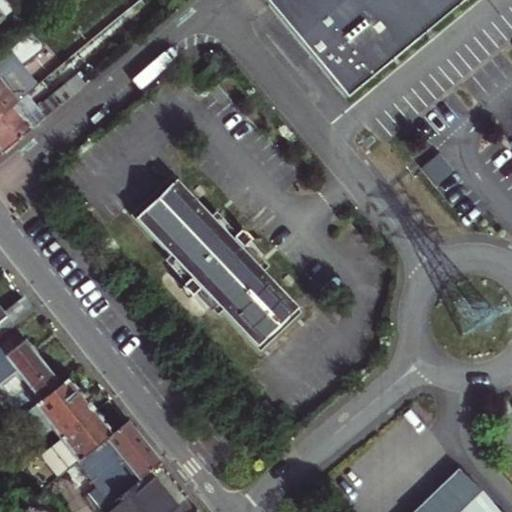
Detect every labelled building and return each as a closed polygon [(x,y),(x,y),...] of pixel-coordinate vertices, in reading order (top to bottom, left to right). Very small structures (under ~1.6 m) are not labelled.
[(0,0),(0,20),(12,11),(3,0),(0,0)] [(3,0),(12,11),(24,0),(3,0)] [(263,0),(346,98),(464,0),(263,0)] [(0,115),(25,95),(36,86),(21,66),(41,48),(41,43),(32,31),(0,57),(0,115)] [(217,76),(217,75),(210,67),(210,66),(209,67),(195,79),(195,80),(202,88),(203,89),(217,76)] [(25,95),(0,115),(0,155),(13,144),(85,85),(77,75),(36,109),(25,95)] [(294,312),(171,184),(137,217),(260,344),(294,312)] [(35,311),(24,297),(1,315),(0,313),(0,338),(12,329),(35,311)] [(57,387),(12,329),(0,338),(0,392),(20,417),(57,387)] [(57,387),(20,417),(18,419),(35,440),(49,430),(52,435),(87,407),(66,381),(57,387)] [(75,463),(110,436),(87,407),(52,435),(58,442),(50,448),(58,457),(66,451),(75,463)] [(136,482),(147,474),(158,464),(125,423),(110,436),(75,463),(95,487),(87,494),(101,510),(136,482)] [(38,494),(45,487),(57,478),(48,468),(29,483),(38,494)] [(498,511),(457,469),(412,511),(498,511)] [(136,482),(101,510),(101,511),(171,511),(175,509),(147,474),(136,482)]
